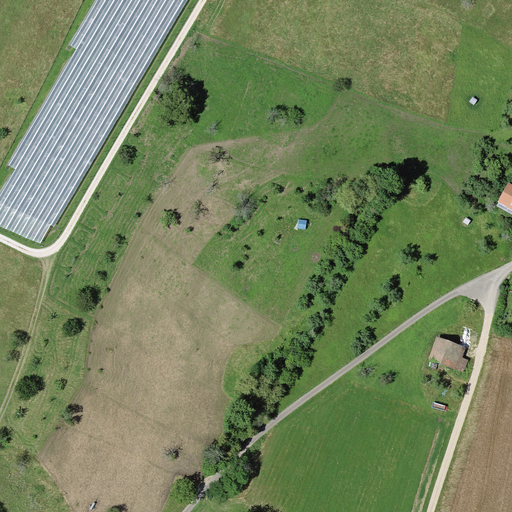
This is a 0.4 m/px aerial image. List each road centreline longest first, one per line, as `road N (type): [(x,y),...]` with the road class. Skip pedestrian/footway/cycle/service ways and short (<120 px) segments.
road 1 (unclassified): [(489,279),(439,302),(261,429),(185,511)]
road 2 (track): [(204,0),(62,242),(41,251),(0,236)]
road 3 (track): [(489,279),(490,314),(432,511)]
